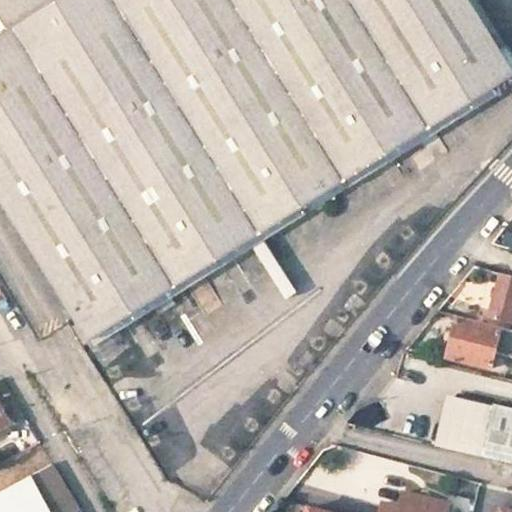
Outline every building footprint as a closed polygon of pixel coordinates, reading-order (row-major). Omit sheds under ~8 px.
[(0,0),(0,13),(9,28),(0,33),(0,198),(89,343),(511,75),(511,64),(471,0),(0,0)] [(0,32),(0,33),(9,28),(0,13),(0,32)] [(511,273),(499,271),(489,312),(511,318),(511,273)] [(458,314),(448,355),(492,366),(502,325),(458,314)] [(2,377),(0,377),(0,406),(8,421),(24,412),(13,394),(2,377)] [(437,444),(511,461),(511,409),(449,395),(437,444)] [(0,425),(8,421),(0,406),(0,425)] [(0,511),(53,511),(33,474),(0,490),(0,511)] [(446,511),(449,502),(404,491),(401,505),(384,501),(381,511),(446,511)]
